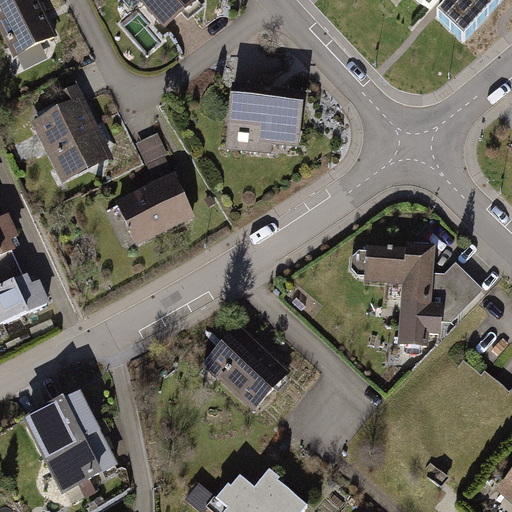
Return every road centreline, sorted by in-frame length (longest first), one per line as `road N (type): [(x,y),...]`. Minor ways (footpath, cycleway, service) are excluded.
road 1 (residential): [(0,386),(234,273),(414,155)]
road 2 (residential): [(274,0),(414,155)]
road 3 (residential): [(414,155),(511,243)]
road 4 (residential): [(414,155),(511,70)]
